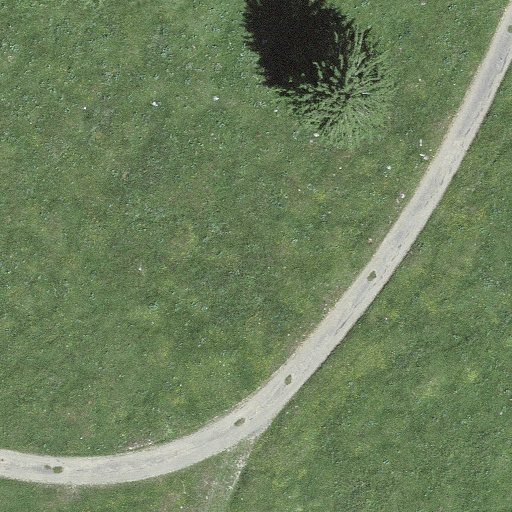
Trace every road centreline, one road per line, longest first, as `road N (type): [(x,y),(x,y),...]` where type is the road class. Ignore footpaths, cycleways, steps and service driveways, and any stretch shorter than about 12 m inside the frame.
road 1 (track): [(236,429),(295,376),(375,275),(433,187),(511,30)]
road 2 (track): [(236,429),(123,469),(0,463)]
